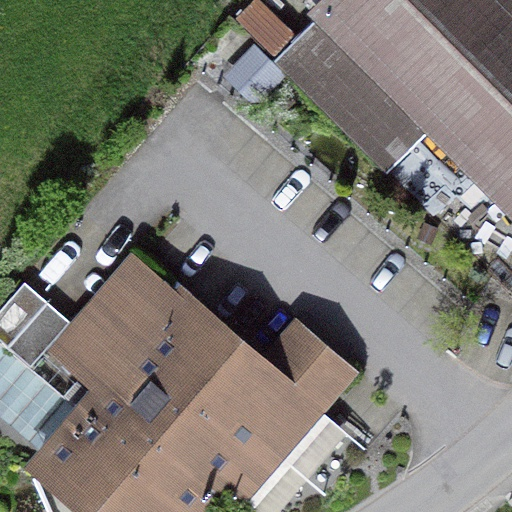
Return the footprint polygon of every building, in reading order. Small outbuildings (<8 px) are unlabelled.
[(293,28),(264,0),(249,0),(236,14),(272,50),(293,28)] [(316,13),(273,54),(386,168),(428,127),(511,212),(511,0),(311,0),(307,4),(316,13)] [(284,72),(254,42),(221,73),(251,104),(284,72)] [(404,179),(435,211),(453,194),(422,162),(404,179)] [(416,237),(430,244),(438,226),(425,219),(416,237)] [(33,467),(85,511),(184,511),(216,476),(240,498),(350,367),(299,326),(267,367),(187,294),(178,300),(135,260),(60,349),(107,386),(85,411),(57,446),(33,467)] [(0,328),(35,358),(70,318),(24,278),(0,305),(0,328)] [(85,411),(0,337),(0,404),(57,446),(85,411)]
